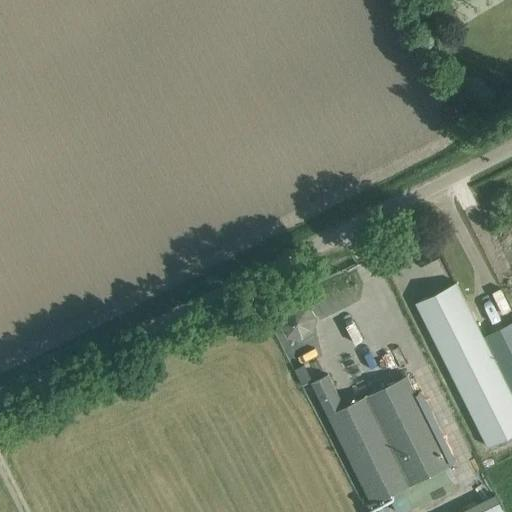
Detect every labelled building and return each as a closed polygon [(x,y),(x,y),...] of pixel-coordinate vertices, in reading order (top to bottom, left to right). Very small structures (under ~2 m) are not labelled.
[(511,433),(511,394),(483,336),(456,282),(415,302),(487,446),(511,433)] [(282,311),(280,324),(287,336),(301,338),(313,331),(315,317),(307,305),(294,303),(282,311)] [(511,321),(483,336),(511,394),(511,321)] [(450,465),(415,393),(406,375),(343,406),(327,373),(311,382),(372,504),(450,465)] [(505,511),(499,501),(477,511),(505,511)]
